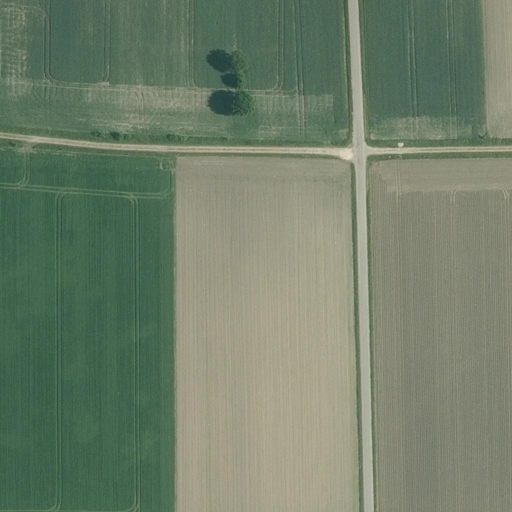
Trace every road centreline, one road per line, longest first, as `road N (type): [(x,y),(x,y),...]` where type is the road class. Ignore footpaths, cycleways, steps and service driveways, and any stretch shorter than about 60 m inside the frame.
road 1 (track): [(511,149),(177,149),(0,135)]
road 2 (unclassified): [(368,511),(352,0)]
